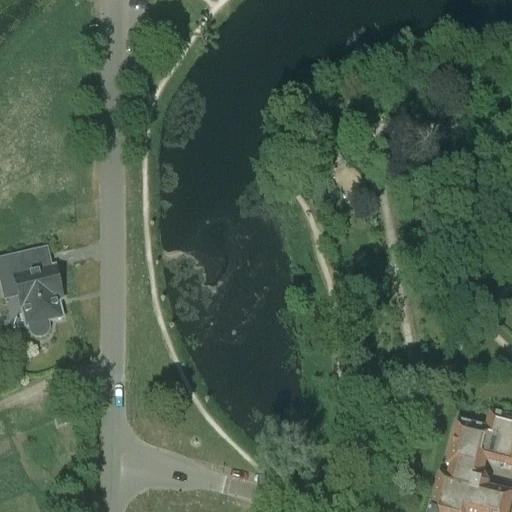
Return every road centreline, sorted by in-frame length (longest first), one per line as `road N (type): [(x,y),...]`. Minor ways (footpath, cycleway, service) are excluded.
road 1 (residential): [(111,461),(110,0)]
road 2 (residential): [(335,511),(111,461)]
